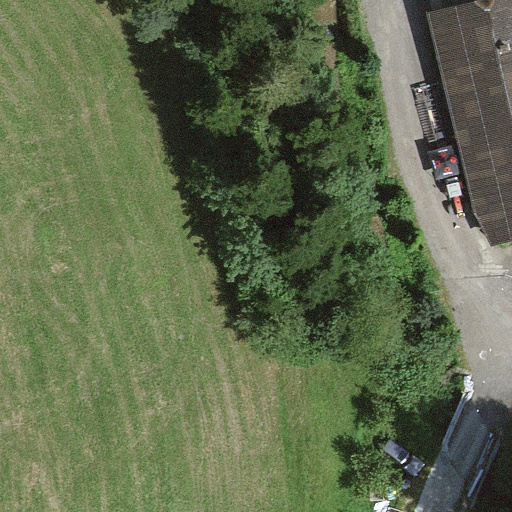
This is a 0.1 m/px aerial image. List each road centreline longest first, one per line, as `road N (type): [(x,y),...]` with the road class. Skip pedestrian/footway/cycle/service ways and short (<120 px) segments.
road 1 (track): [(396,0),(435,152),(504,336)]
road 2 (track): [(504,336),(436,511)]
